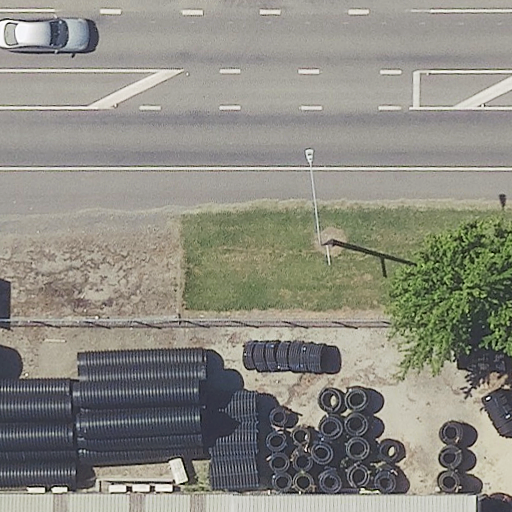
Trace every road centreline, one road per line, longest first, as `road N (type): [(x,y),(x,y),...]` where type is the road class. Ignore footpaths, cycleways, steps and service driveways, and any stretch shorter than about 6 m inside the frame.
road 1 (secondary): [(0,85),(259,88)]
road 2 (secondary): [(259,88),(511,89)]
